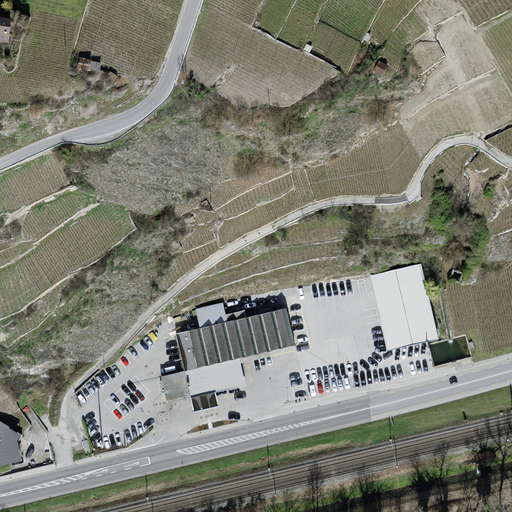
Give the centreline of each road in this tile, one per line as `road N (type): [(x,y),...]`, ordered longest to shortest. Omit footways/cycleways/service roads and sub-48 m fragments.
road 1 (track): [(511,163),(465,141),(440,150),(401,203),(322,207),(219,259),(69,394),(69,479)]
road 2 (primary): [(0,495),(511,370)]
road 3 (unclassified): [(0,165),(146,108),(169,80),(194,0)]
